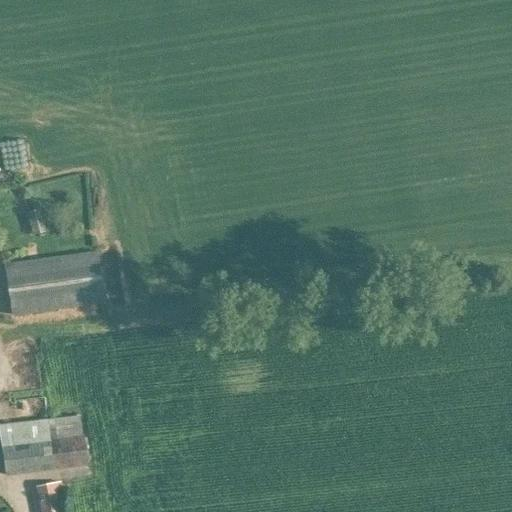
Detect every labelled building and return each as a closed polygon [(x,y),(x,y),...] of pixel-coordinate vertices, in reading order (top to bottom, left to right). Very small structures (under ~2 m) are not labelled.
[(26,151),(27,174),(45,173),(43,150),(26,151)] [(59,238),(53,213),(43,216),(49,241),(59,238)] [(103,302),(97,253),(4,265),(11,315),(103,302)] [(88,466),(81,414),(0,424),(0,438),(5,477),(88,466)] [(36,488),(40,506),(41,511),(65,511),(60,483),(36,488)]
